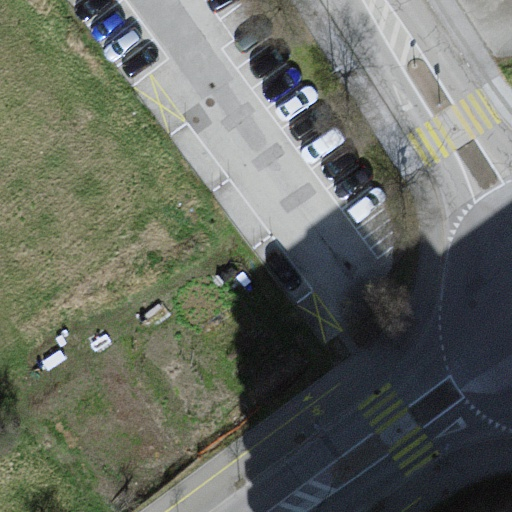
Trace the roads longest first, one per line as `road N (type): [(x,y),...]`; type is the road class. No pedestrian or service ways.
road 1 (residential): [(361,0),(430,140),(455,203),(466,264)]
road 2 (residential): [(459,329),(250,511)]
road 3 (residential): [(314,511),(466,419),(511,406)]
road 4 (residential): [(511,144),(387,0)]
